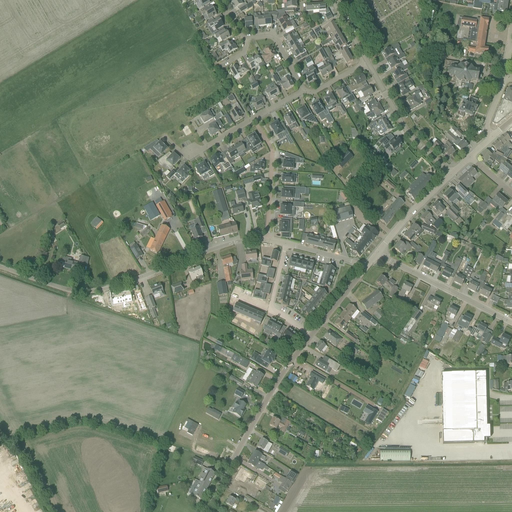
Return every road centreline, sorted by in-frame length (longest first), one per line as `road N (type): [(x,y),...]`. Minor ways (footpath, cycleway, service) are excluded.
road 1 (residential): [(267,240),(233,244),(88,296),(0,270)]
road 2 (residential): [(202,511),(309,337)]
road 3 (residential): [(511,322),(377,254)]
road 4 (residential): [(450,174),(406,131),(366,62)]
road 5 (residential): [(267,240),(274,150),(255,117)]
